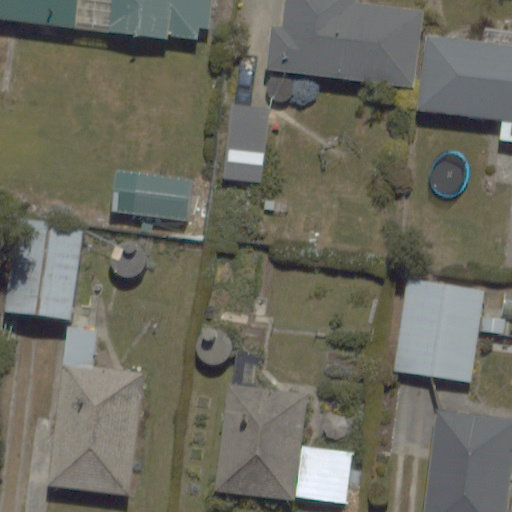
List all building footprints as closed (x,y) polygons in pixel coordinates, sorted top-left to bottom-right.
[(0,0),(0,31),(1,32),(3,19),(219,42),(223,0),(0,0)] [(420,2),(404,0),(291,0),(282,71),(409,88),(420,2)] [(487,48),(431,40),(424,115),(505,123),(503,144),(511,144),(511,29),(489,28),(487,48)] [(273,110),(231,106),(224,177),(266,181),(273,110)] [(511,167),(498,167),(497,262),(511,261),(511,167)] [(138,181),(133,221),(197,228),(202,188),(138,181)] [(97,227),(18,215),(5,309),(84,320),(97,227)] [(495,282),(402,276),(396,374),(488,380),(495,282)] [(152,382),(77,364),(49,485),(124,502),(152,382)] [(311,403),(226,396),(217,494),(302,501),(311,403)] [(510,511),(511,501),(511,416),(428,411),(421,511),(510,511)]
